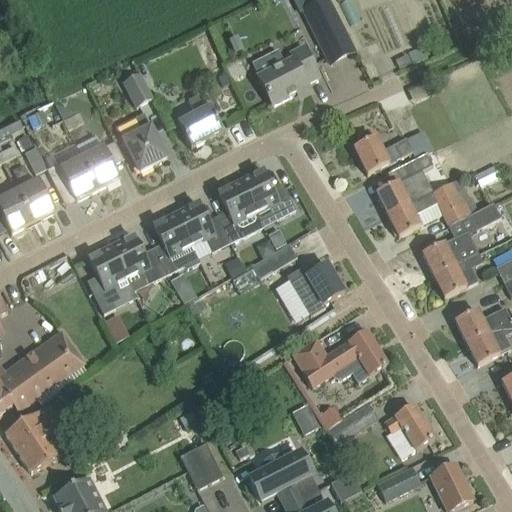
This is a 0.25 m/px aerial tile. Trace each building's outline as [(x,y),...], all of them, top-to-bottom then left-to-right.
[(324,3),(301,15),(328,67),(351,56),(324,3)] [(291,61),(256,79),(272,109),(308,91),(306,86),(319,80),(303,50),(288,57),(291,61)] [(397,64),(402,73),(414,67),(409,58),(397,64)] [(123,88),(136,112),(153,103),(140,79),(123,88)] [(229,88),(225,79),(216,83),(220,92),(229,88)] [(196,117),(177,127),(190,151),(223,135),(210,110),(209,111),(201,97),(189,103),(196,117)] [(54,109),(62,124),(80,116),(54,109)] [(80,116),(62,124),(67,134),(84,125),(80,116)] [(45,128),(40,117),(27,123),(32,134),(45,128)] [(116,132),(130,159),(139,176),(167,162),(144,117),(116,132)] [(0,143),(22,133),(18,124),(0,131),(0,143)] [(33,149),(28,138),(19,142),(25,153),(33,149)] [(367,178),(411,156),(404,143),(382,154),(375,141),(353,152),(367,178)] [(0,155),(0,161),(2,166),(3,166),(19,158),(14,149),(0,155)] [(120,182),(115,173),(104,151),(82,162),(98,193),(120,182)] [(36,179),(46,173),(35,152),(25,157),(36,179)] [(396,214),(432,197),(427,185),(422,176),(432,170),(426,159),(387,178),(392,188),(376,197),(387,219),(396,214)] [(58,195),(68,190),(76,205),(98,193),(82,162),(60,173),(57,167),(46,173),(58,195)] [(270,211),(277,224),(296,214),(284,192),(274,197),(263,174),(240,185),(245,194),(256,218),(270,211)] [(16,195),(28,218),(32,227),(54,215),(38,184),(16,195)] [(432,197),(396,214),(387,219),(392,229),(391,232),(394,238),(397,239),(398,241),(399,241),(399,240),(442,219),(448,231),(469,220),(475,218),(469,206),(455,212),(453,207),(462,192),(458,184),(432,197)] [(263,231),(256,218),(245,194),(240,185),(218,197),(229,219),(219,224),(231,247),(263,231)] [(32,227),(28,218),(16,195),(0,202),(0,216),(11,238),(32,227)] [(212,256),(231,247),(219,224),(210,229),(198,207),(176,218),(180,227),(192,250),(206,243),(212,256)] [(469,220),(476,234),(500,223),(493,209),(475,218),(469,220)] [(180,227),(176,218),(153,229),(165,252),(155,257),(166,279),(184,270),(188,273),(199,267),(191,250),(192,250),(180,227)] [(422,258),(433,279),(441,275),(443,274),(478,257),(469,238),(476,234),(469,220),(448,231),(454,242),(422,258)] [(166,279),(155,257),(145,262),(133,239),(111,251),(115,260),(127,283),(126,283),(133,295),(148,289),(166,279)] [(288,247),(252,269),(244,274),(245,275),(238,279),(239,280),(229,286),(235,295),(260,283),(297,261),(288,247)] [(89,262),(98,279),(87,285),(104,318),(116,312),(113,306),(120,302),(125,304),(132,300),(133,295),(126,283),(127,283),(115,260),(111,251),(89,262)] [(466,291),(478,285),(471,272),(482,266),(478,257),(443,274),(441,275),(433,279),(443,301),(444,302),(466,291)] [(232,282),(238,279),(245,275),(244,274),(237,261),(225,267),(232,282)] [(504,287),(511,282),(511,263),(496,271),(504,287)] [(325,310),(323,308),(343,296),(327,268),(308,280),(302,271),(287,281),(311,319),(325,310)] [(175,283),(185,305),(197,299),(187,278),(175,283)] [(192,319),(206,310),(200,301),(186,310),(192,319)] [(455,325),(466,347),(511,325),(505,312),(481,323),(477,314),(455,325)] [(111,320),(118,343),(128,340),(120,317),(111,320)] [(511,325),(466,347),(477,369),(511,352),(505,339),(511,335),(511,325)] [(358,387),(387,368),(366,334),(338,352),(327,359),(316,343),(291,359),(311,390),(331,377),(334,382),(342,383),(352,377),(358,387)] [(0,368),(0,417),(13,409),(16,414),(83,367),(61,336),(5,375),(0,368)] [(502,386),(511,406),(511,380),(501,385),(502,387),(502,386)] [(303,438),(319,432),(311,408),(295,414),(303,438)] [(5,437),(31,477),(63,459),(75,450),(64,432),(65,431),(50,409),(35,419),(34,418),(5,437)] [(401,430),(416,454),(434,442),(413,409),(385,426),(391,436),(401,430)] [(327,436),(336,449),(376,423),(367,410),(327,436)] [(178,417),(185,433),(195,428),(187,412),(178,417)] [(88,469),(128,444),(118,428),(78,453),(88,469)] [(193,454),(210,488),(223,481),(206,448),(193,454)] [(246,448),(235,454),(240,463),(251,458),(246,448)] [(180,461),(197,494),(210,488),(193,454),(180,461)] [(284,493),(291,508),(318,494),(311,480),(311,479),(300,457),(282,466),(279,459),(263,467),(267,474),(250,483),(261,505),(284,493)] [(445,511),(455,511),(473,504),(455,468),(430,480),(445,511)] [(412,470),(377,488),(386,506),(421,489),(412,470)] [(361,495),(351,476),(333,485),(343,505),(361,495)] [(104,511),(89,482),(53,501),(58,511),(104,511)] [(327,511),(318,494),(291,508),(293,511),(327,511)]
